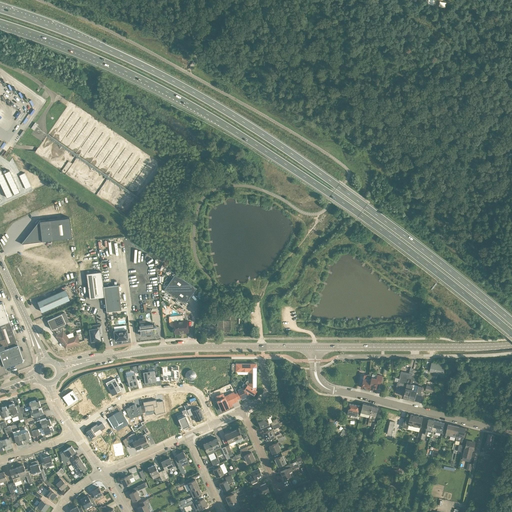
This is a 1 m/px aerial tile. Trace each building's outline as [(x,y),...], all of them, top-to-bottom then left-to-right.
[(1,163),(0,163),(0,177),(10,198),(23,192),(12,171),(6,174),(1,163)] [(28,174),(22,176),(29,190),(34,187),(28,174)] [(72,237),(69,217),(40,221),(40,220),(39,221),(21,244),(43,241),(72,237)] [(104,297),(103,287),(101,272),(86,274),(89,299),(104,297)] [(196,288),(175,273),(163,290),(184,305),(196,288)] [(103,287),(104,297),(104,298),(105,298),(106,312),(121,310),(118,285),(103,287)] [(65,290),(37,302),(42,312),(69,300),(65,290)] [(0,355),(2,362),(4,367),(21,361),(23,359),(3,302),(0,302),(0,355)] [(65,312),(61,314),(47,320),(52,330),(69,322),(65,312)] [(186,320),(181,320),(173,321),(174,329),(175,333),(188,332),(186,320)] [(94,329),(88,335),(91,337),(91,341),(94,341),(96,342),(97,340),(100,340),(99,334),(102,334),(101,324),(97,325),(98,328),(94,329)] [(139,325),(140,335),(154,334),(153,324),(139,325)] [(123,339),(128,339),(126,329),(122,330),(122,329),(118,330),(114,331),(115,340),(119,340),(119,341),(123,340),(123,339)] [(68,338),(63,331),(57,336),(64,346),(67,347),(79,344),(76,335),(73,336),(68,338)] [(431,362),(429,372),(443,375),(445,366),(431,362)] [(236,392),(239,398),(241,397),(242,399),(248,396),(248,395),(252,393),(253,392),(254,392),(255,391),(255,390),(256,390),(255,390),(256,391),(256,390),(256,364),(235,364),(235,365),(234,365),(234,364),(233,363),(232,364),(231,364),(231,370),(234,370),(235,370),(235,371),(248,372),(248,380),(247,380),(246,381),(245,383),(245,384),(246,384),(244,388),(243,387),(237,390),(238,392),(236,392)] [(154,370),(143,372),(144,384),(156,382),(154,370)] [(195,375),(195,374),(195,373),(194,372),(194,371),(193,371),(192,371),(192,370),(191,370),(190,370),(189,370),(189,371),(188,371),(187,371),(187,372),(186,373),(186,374),(186,375),(186,376),(187,377),(187,378),(188,378),(188,379),(189,379),(190,379),(191,379),(192,379),(193,379),(193,378),(194,378),(194,377),(195,376),(195,375)] [(415,399),(418,385),(420,376),(416,375),(417,374),(417,372),(413,371),(412,374),(410,384),(412,385),(412,387),(409,398),(415,399)] [(406,388),(406,387),(409,388),(410,387),(412,387),(412,385),(410,384),(412,374),(401,372),(400,378),(399,378),(400,378),(399,382),(397,382),(397,387),(399,387),(406,388)] [(138,385),(134,374),(126,376),(129,388),(138,385)] [(367,389),(369,379),(366,379),(367,375),(361,374),(359,381),(363,382),(361,388),(367,389)] [(367,389),(368,389),(374,390),(374,388),(377,389),(378,383),(381,383),(382,376),(377,375),(377,378),(372,377),(371,380),(369,379),(367,389)] [(110,380),(106,383),(112,395),(117,393),(117,392),(121,390),(114,378),(110,380)] [(100,385),(93,388),(100,402),(107,398),(100,385)] [(409,398),(412,387),(410,387),(409,388),(406,387),(406,388),(404,397),(409,398)] [(72,390),(62,397),(68,405),(78,399),(72,390)] [(239,398),(236,392),(234,393),(233,391),(222,397),(221,394),(215,396),(221,410),(229,407),(228,406),(237,401),(237,400),(239,398)] [(32,410),(38,407),(37,406),(40,405),(39,401),(36,402),(35,400),(29,402),(29,403),(29,404),(30,404),(32,410)] [(82,400),(70,408),(78,418),(90,410),(82,400)] [(18,405),(16,406),(14,406),(13,403),(9,405),(10,408),(8,408),(10,414),(12,418),(18,416),(19,420),(23,419),(18,405)] [(362,406),(361,412),(371,414),(373,406),(363,403),(362,406)] [(361,412),(362,406),(349,404),(347,414),(360,416),(361,412)] [(130,408),(126,410),(130,420),(142,415),(141,407),(137,409),(135,405),(132,407),(132,406),(129,407),(130,408)] [(10,414),(8,408),(7,409),(6,406),(2,407),(2,410),(1,411),(3,417),(4,417),(5,417),(5,416),(10,414)] [(372,421),(375,421),(378,407),(373,406),(371,414),(370,418),(368,426),(368,427),(368,425),(371,426),(372,421)] [(32,411),(34,417),(40,415),(40,413),(43,412),(41,408),(38,409),(38,407),(32,410),(31,410),(32,411)] [(188,423),(191,421),(187,411),(184,412),(185,415),(178,418),(182,428),(189,425),(188,423)] [(129,424),(123,414),(119,416),(117,412),(107,418),(114,429),(124,423),(126,426),(129,424)] [(265,414),(260,416),(262,420),(258,422),(260,428),(269,424),(265,414)] [(422,418),(416,416),(411,415),(410,420),(406,419),(405,423),(403,422),(402,427),(419,432),(422,418)] [(42,427),(48,425),(48,424),(51,423),(49,418),(46,419),(46,418),(40,420),(40,421),(39,421),(40,422),(42,427)] [(431,431),(434,420),(429,419),(425,433),(422,433),(420,440),(424,441),(426,434),(427,435),(430,436),(432,431),(431,431)] [(431,431),(432,431),(436,432),(436,430),(440,431),(439,433),(442,434),(445,423),(434,420),(431,431)] [(130,426),(134,432),(139,428),(144,424),(144,422),(144,421),(130,426)] [(280,422),(272,426),(273,429),(263,433),(266,441),(275,436),(273,432),(277,431),(275,428),(283,425),(281,421),(280,422)] [(86,431),(86,432),(90,438),(94,435),(93,433),(100,429),(101,430),(105,428),(101,423),(97,426),(96,424),(86,431)] [(456,437),(459,426),(448,424),(445,435),(456,437)] [(43,429),(45,435),(51,433),(50,431),(53,430),(52,426),(49,427),(48,425),(42,427),(42,428),(42,429),(43,429)] [(456,437),(455,444),(459,445),(459,442),(462,442),(466,428),(459,426),(456,437)] [(350,432),(345,427),(342,429),(340,437),(347,444),(352,440),(348,435),(350,432)] [(339,437),(339,436),(342,430),(337,428),(335,431),(333,435),(339,437)] [(231,432),(236,443),(243,440),(238,429),(231,432)] [(21,433),(23,440),(24,439),(25,442),(30,440),(29,438),(30,437),(28,431),(28,430),(27,430),(27,431),(21,433)] [(231,445),(236,443),(231,432),(225,435),(225,434),(224,435),(229,445),(231,445)] [(22,440),(23,440),(21,433),(20,433),(19,433),(20,434),(14,436),(16,442),(17,442),(18,444),(23,443),(22,440)] [(138,439),(142,446),(148,444),(144,436),(144,434),(141,435),(141,437),(138,439)] [(495,435),(488,434),(484,449),(491,451),(495,435)] [(10,444),(11,444),(9,437),(1,440),(4,446),(5,446),(6,449),(11,447),(10,444)] [(142,446),(138,439),(133,441),(128,443),(127,441),(126,438),(122,440),(125,447),(129,445),(130,448),(134,446),(136,449),(142,446)] [(213,449),(220,446),(217,438),(210,441),(213,449)] [(215,452),(213,449),(210,441),(203,445),(207,452),(208,455),(215,452)] [(467,441),(466,445),(463,457),(471,458),(475,443),(467,441)] [(281,449),(277,442),(269,446),(272,453),(281,449)] [(121,444),(112,446),(116,458),(124,455),(121,444)] [(69,460),(73,457),(71,455),(75,452),(71,446),(64,451),(67,457),(64,459),(66,462),(69,460)] [(290,448),(285,450),(281,452),(282,455),(274,459),(278,466),(286,462),(284,458),(285,458),(283,455),(291,452),(290,448)] [(180,463),(182,462),(187,460),(183,452),(176,455),(178,459),(175,460),(181,472),(184,471),(180,463)] [(251,452),(247,454),(244,456),(247,463),(255,459),(251,452)] [(53,464),(52,460),(50,456),(43,458),(46,467),(53,464)] [(74,469),(83,463),(79,457),(75,460),(73,457),(69,460),(66,462),(68,464),(70,463),(71,465),(74,469)] [(220,463),(218,459),(217,457),(211,461),(213,466),(220,463)] [(161,461),(165,469),(165,470),(169,468),(171,471),(176,469),(174,463),(172,464),(169,458),(161,461)] [(44,474),(43,469),(40,470),(37,460),(31,462),(32,465),(30,466),(33,475),(36,473),(41,472),(44,481),(46,479),(45,474),(44,474)] [(296,461),(290,464),(285,466),(287,469),(280,472),(284,479),(291,476),(290,473),(289,472),(291,471),(292,470),(299,466),(296,461)] [(83,463),(74,469),(79,476),(82,474),(81,472),(87,469),(83,463)] [(16,468),(19,476),(25,474),(26,473),(25,469),(23,465),(16,468)] [(165,479),(162,471),(158,472),(155,465),(148,468),(152,478),(159,475),(162,481),(162,480),(165,479)] [(224,474),(221,466),(213,470),(216,477),(224,474)] [(13,478),(19,476),(16,468),(9,470),(12,478),(13,478)] [(259,468),(254,470),(251,471),(253,475),(249,477),(251,484),(253,483),(258,481),(256,478),(262,475),(259,468)] [(121,479),(124,486),(131,482),(129,478),(133,477),(132,474),(121,479)] [(231,475),(229,476),(225,478),(226,481),(219,484),(222,491),(230,487),(228,483),(233,481),(231,475)] [(66,485),(61,479),(56,483),(61,489),(66,485)] [(195,480),(191,481),(187,484),(190,490),(198,486),(195,480)] [(13,490),(11,483),(8,484),(11,493),(10,494),(12,502),(17,500),(13,490)] [(259,483),(254,485),(251,486),(254,491),(258,489),(261,494),(269,491),(265,483),(260,486),(259,483)] [(198,486),(190,490),(193,497),(201,493),(198,486)] [(92,491),(94,495),(96,498),(99,496),(101,499),(104,497),(102,494),(98,487),(92,491)] [(57,494),(49,488),(47,490),(44,488),(41,493),(44,495),(43,495),(46,497),(48,496),(52,500),(57,494)] [(140,498),(137,490),(130,494),(133,501),(136,499),(136,500),(140,498)] [(229,504),(237,500),(234,494),(229,496),(226,497),(229,504)] [(96,505),(95,502),(92,498),(89,499),(87,495),(80,499),(85,508),(92,504),(94,506),(96,505)] [(251,505),(247,496),(245,497),(248,502),(241,505),(243,509),(251,505)] [(204,498),(195,502),(197,506),(198,509),(207,505),(204,498)] [(149,502),(148,499),(139,503),(140,506),(138,507),(140,510),(139,510),(139,511),(149,511),(150,511),(146,503),(149,502)] [(49,505),(41,500),(39,502),(37,500),(32,506),(36,509),(38,507),(44,511),(49,505)] [(237,500),(229,504),(232,511),(236,509),(240,507),(237,500)] [(184,507),(187,506),(186,503),(180,506),(179,506),(181,511),(183,511),(185,511),(184,507)]
